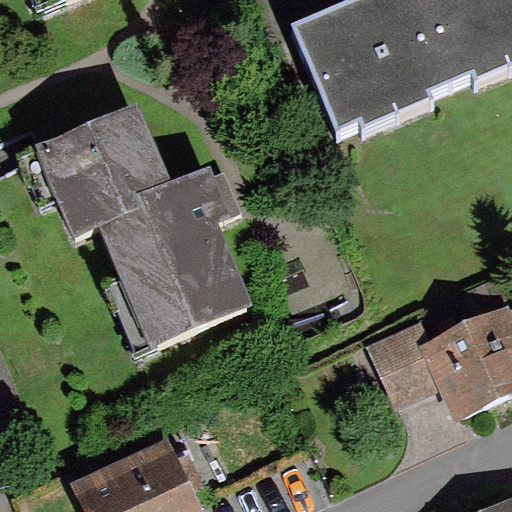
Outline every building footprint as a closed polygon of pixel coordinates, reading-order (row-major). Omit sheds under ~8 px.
[(49,0),(54,8),(73,0),(49,0)] [(511,0),(384,0),(363,9),(294,40),(337,140),(357,132),(362,143),(435,111),(432,102),(474,84),(477,92),(511,77),(511,0)] [(143,118),(41,159),(78,251),(101,241),(146,354),(251,312),(219,232),(240,223),(221,177),(174,195),(143,118)] [(399,417),(443,397),(457,429),(511,404),(511,320),(508,311),(436,344),(428,327),(369,353),(399,417)] [(168,445),(72,490),(82,511),(197,511),(194,505),(206,499),(188,460),(178,465),(168,445)]
